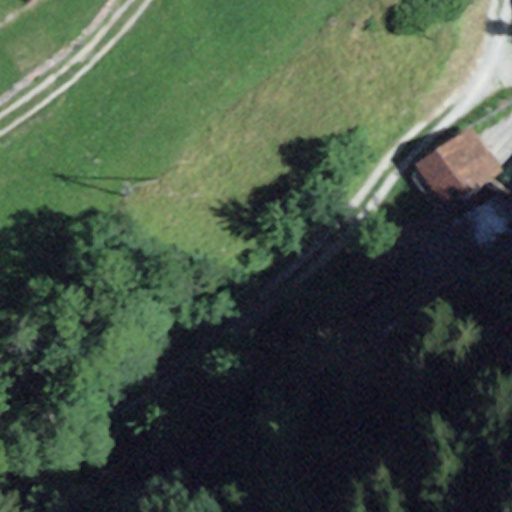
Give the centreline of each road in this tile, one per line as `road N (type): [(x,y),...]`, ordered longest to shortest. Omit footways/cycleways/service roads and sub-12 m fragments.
road 1 (track): [(494,0),(472,80),(298,295),(190,380),(91,430),(0,436)]
road 2 (track): [(130,0),(0,101)]
